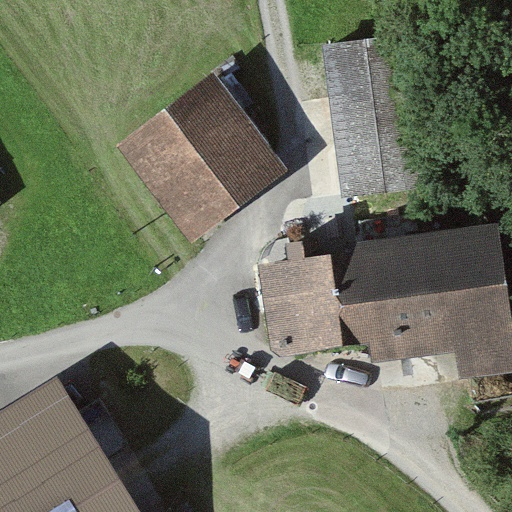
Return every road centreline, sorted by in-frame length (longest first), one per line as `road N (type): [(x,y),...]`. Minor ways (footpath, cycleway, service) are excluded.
road 1 (track): [(201,313),(294,164),(269,0)]
road 2 (track): [(201,313),(368,416),(475,511)]
road 3 (unclassified): [(201,313),(0,357)]
